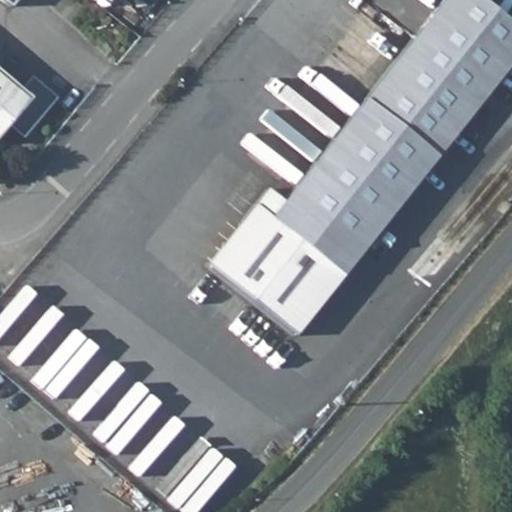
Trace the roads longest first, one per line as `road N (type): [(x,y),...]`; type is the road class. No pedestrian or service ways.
road 1 (tertiary): [(511,245),(279,511)]
road 2 (unclassified): [(0,224),(55,185),(214,0)]
